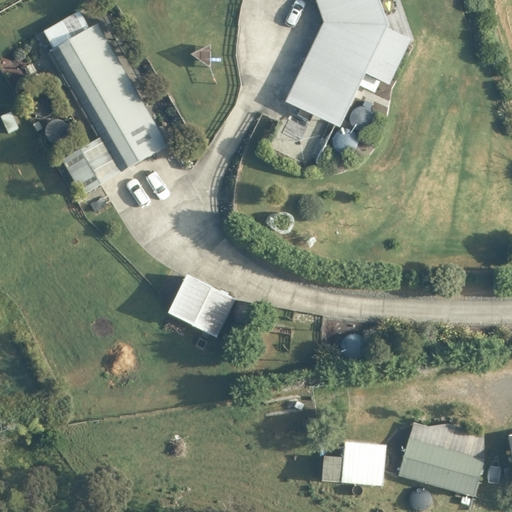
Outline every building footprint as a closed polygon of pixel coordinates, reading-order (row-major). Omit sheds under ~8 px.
[(309,0),(318,25),(281,103),(334,128),(358,76),(383,87),(405,40),(382,29),(383,28),(372,0),(309,0)] [(94,25),(49,52),(118,173),(166,147),(94,25)] [(168,316),(211,338),(230,302),(187,279),(168,316)] [(404,441),(393,477),(468,499),(486,438),(444,425),(426,428),(411,424),(406,441),(404,441)] [(319,483),(379,488),(382,448),(344,445),(343,460),(321,458),(319,483)]
